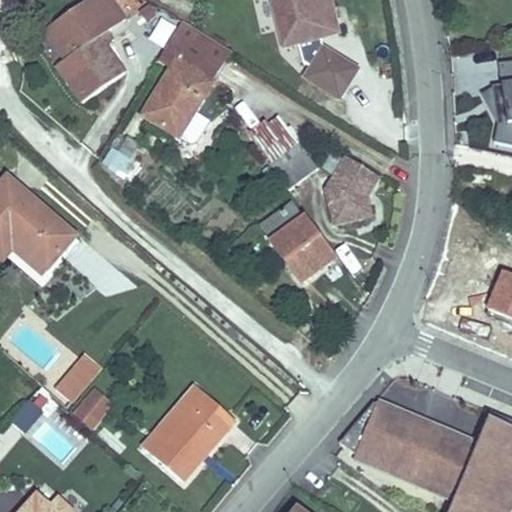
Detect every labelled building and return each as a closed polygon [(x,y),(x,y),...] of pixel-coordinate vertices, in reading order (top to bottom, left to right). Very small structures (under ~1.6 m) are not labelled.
[(100,39),(108,33),(125,21),(110,0),(106,0),(103,3),(100,0),(89,0),(53,26),(74,56),(65,62),(57,68),(83,104),(125,74),(106,47),(100,39)] [(273,0),(285,48),(340,34),(331,0),(273,0)] [(348,8),(353,27),(373,21),(367,3),(348,8)] [(175,65),(172,71),(143,117),(179,139),(190,120),(187,119),(191,113),(195,115),(205,100),(203,98),(212,83),(211,83),(231,51),(184,22),(163,57),(175,65)] [(45,32),(65,62),(74,56),(53,26),(45,32)] [(114,42),(108,33),(100,39),(106,47),(114,42)] [(362,68),(315,46),(297,82),(345,105),(362,68)] [(159,63),(172,71),(175,65),(163,57),(159,63)] [(493,90),(498,127),(494,145),(511,149),(511,64),(500,66),(503,87),(493,89),(493,90)] [(482,96),(498,127),(493,90),(482,96)] [(253,142),(271,166),(298,146),(279,122),(253,142)] [(99,165),(125,181),(145,149),(120,133),(99,165)] [(298,146),(271,166),(289,191),(318,170),(300,144),(298,146)] [(368,198),(380,179),(347,159),(327,191),(335,227),(372,218),(368,198)] [(12,240),(47,270),(76,237),(7,178),(0,186),(0,250),(1,252),(12,240)] [(304,220),(293,206),(262,228),(273,243),(272,244),(302,285),(335,261),(305,219),(304,220)] [(42,275),(47,270),(12,240),(1,252),(0,250),(0,260),(2,262),(12,250),(42,275)] [(511,276),(505,273),(489,311),(511,320),(511,276)] [(6,344),(58,385),(79,359),(26,318),(6,344)] [(85,355),(60,384),(76,398),(101,368),(85,355)] [(76,398),(60,384),(55,390),(72,403),(76,398)] [(183,483),(235,423),(196,388),(143,448),(183,483)] [(95,389),(75,413),(93,427),(112,403),(95,389)] [(511,511),(511,420),(486,410),(470,449),(464,446),(468,437),(437,424),(435,429),(373,403),(369,408),(339,443),(355,455),(354,458),(449,498),(442,511),(511,511)] [(70,511),(58,501),(51,510),(37,498),(23,511),(70,511)]
